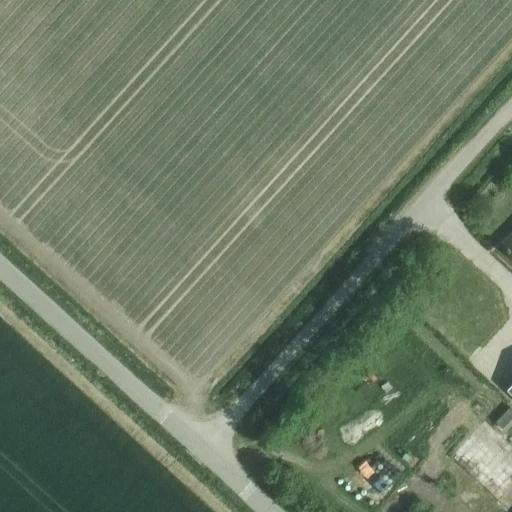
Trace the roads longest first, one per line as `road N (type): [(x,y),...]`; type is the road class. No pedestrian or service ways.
road 1 (unclassified): [(203,448),(511,107)]
road 2 (tertiary): [(203,448),(0,263)]
